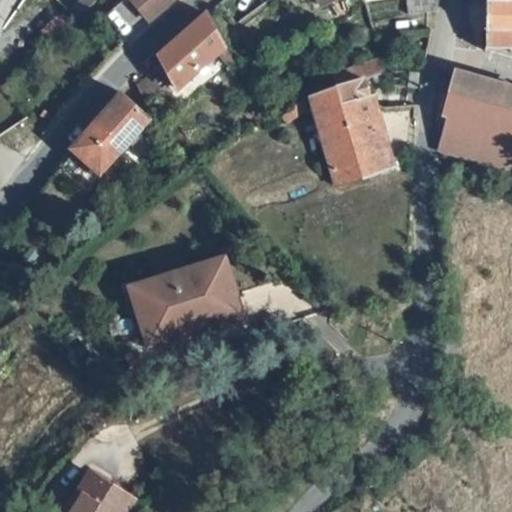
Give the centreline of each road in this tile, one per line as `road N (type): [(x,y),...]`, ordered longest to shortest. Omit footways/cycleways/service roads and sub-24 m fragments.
road 1 (unclassified): [(445,51),(426,127),(417,382),(380,448),(322,511)]
road 2 (tertiary): [(205,0),(91,103),(0,215)]
